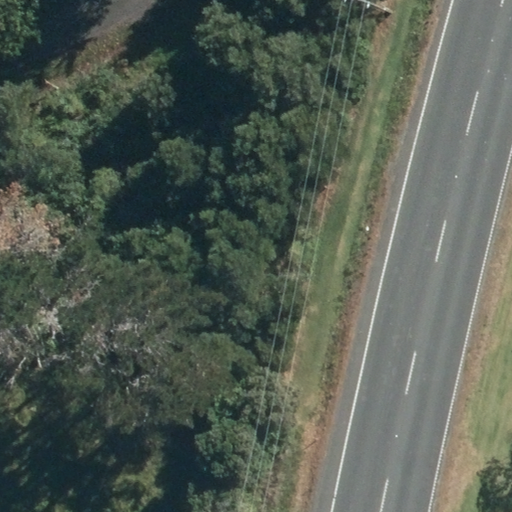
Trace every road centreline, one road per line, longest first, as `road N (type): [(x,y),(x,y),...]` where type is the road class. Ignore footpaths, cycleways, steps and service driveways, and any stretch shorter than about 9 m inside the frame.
road 1 (secondary): [(383,511),(504,0)]
road 2 (track): [(167,0),(0,128)]
